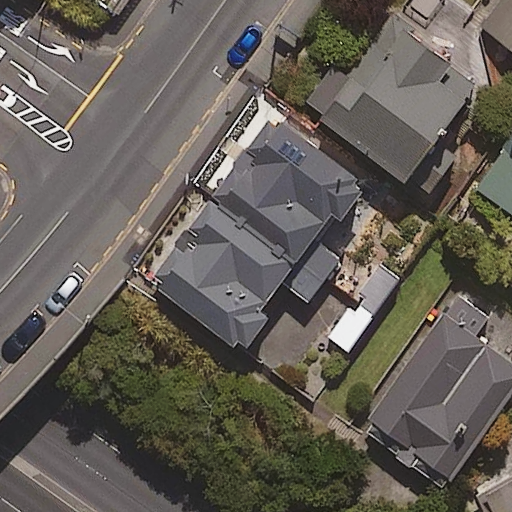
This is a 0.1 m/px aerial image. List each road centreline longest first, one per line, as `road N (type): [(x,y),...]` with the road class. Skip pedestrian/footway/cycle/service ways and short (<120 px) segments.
road 1 (secondary): [(0,371),(192,511)]
road 2 (secondary): [(0,38),(137,123)]
road 3 (tertiary): [(227,0),(137,123)]
